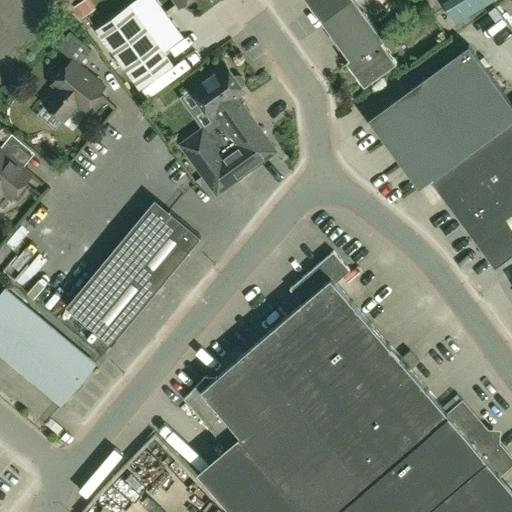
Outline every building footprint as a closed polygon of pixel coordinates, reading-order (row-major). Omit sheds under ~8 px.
[(175,66),(164,51),(183,37),(156,0),(135,0),(130,4),(97,28),(142,90),(175,66)] [(306,0),(350,59),(347,61),(365,86),(397,62),(383,42),(385,40),(356,0),(306,0)] [(105,86),(78,63),(90,49),(69,31),(57,46),(73,59),(53,84),(57,88),(44,103),(64,120),(77,104),(85,111),(105,86)] [(432,178),(511,119),(511,102),(469,44),(369,118),(420,187),(432,178)] [(225,63),(191,88),(210,115),(215,111),(223,123),(207,134),(203,129),(182,144),(217,193),(275,151),(236,96),(245,90),(242,87),(245,83),(245,80),(242,76),(239,75),(235,76),(225,63)] [(511,119),(432,178),(496,265),(511,253),(511,119)] [(0,197),(4,192),(12,199),(32,174),(10,155),(21,141),(12,133),(0,147),(0,197)] [(155,198),(122,239),(168,277),(202,237),(171,211),(155,198)] [(112,344),(168,277),(122,239),(66,306),(112,344)] [(184,398),(227,447),(198,472),(233,511),(427,511),(445,497),(473,473),(486,487),(501,474),(511,464),(511,457),(463,401),(449,414),(336,282),(350,270),(334,251),(290,288),(302,303),(216,377),(206,376),(184,398)] [(5,289),(0,295),(0,352),(62,404),(95,365),(5,289)] [(427,511),(511,511),(511,487),(501,474),(486,487),(473,473),(445,497),(427,511)]
